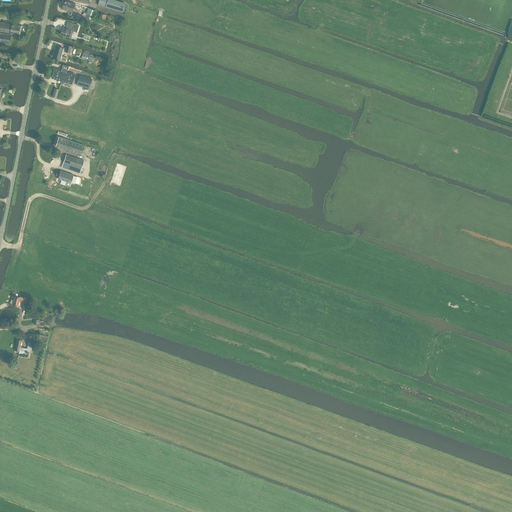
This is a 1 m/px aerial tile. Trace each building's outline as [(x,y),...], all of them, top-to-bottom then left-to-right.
[(72,12),(75,3),(64,0),(62,9),(72,12)] [(123,12),(125,4),(113,0),(99,0),(98,4),(123,12)] [(100,13),(98,21),(104,23),(106,15),(100,13)] [(0,31),(19,34),(20,25),(0,22),(0,31)] [(62,28),(60,34),(71,37),(72,31),(73,28),(78,29),(79,25),(67,22),(65,28),(62,28)] [(0,43),(9,45),(10,35),(0,33),(0,43)] [(54,51),(53,56),(59,58),(58,60),(64,61),(65,62),(66,61),(67,57),(61,56),(63,48),(56,45),(54,51)] [(54,68),(51,78),(61,81),(64,71),(66,71),(68,66),(63,65),(61,70),(54,68)] [(64,71),(61,81),(71,84),(74,74),(66,71),(64,71)] [(92,79),(79,75),(77,81),(90,85),(92,79)] [(81,155),(84,145),(59,137),(56,146),(81,155)] [(80,173),(84,160),(69,155),(66,155),(62,167),(80,173)] [(76,184),(78,177),(74,175),(62,171),(61,170),(59,179),(62,180),(61,183),(66,185),(67,181),(71,183),(72,183),(72,182),(76,184)] [(19,297),(13,295),(12,299),(14,299),(13,304),(18,305),(19,301),(25,303),(26,298),(20,296),(19,297)] [(33,342),(33,341),(28,341),(27,348),(20,347),(20,345),(21,345),(22,340),(17,339),(15,350),(19,351),(18,353),(26,355),(27,351),(31,352),(33,342)]
